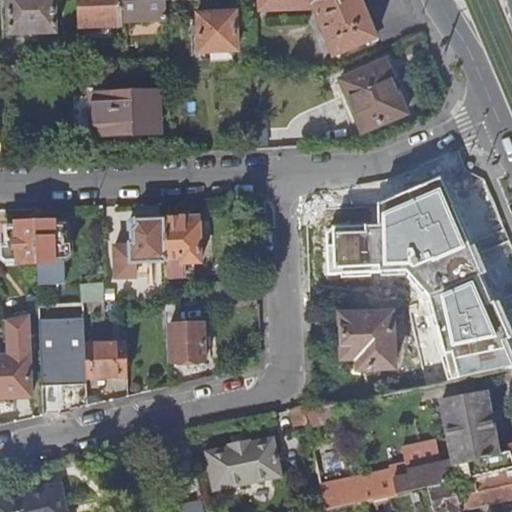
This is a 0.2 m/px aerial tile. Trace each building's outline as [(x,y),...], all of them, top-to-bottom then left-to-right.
[(8,0),(10,34),(57,32),(55,0),(8,0)] [(123,25),(123,21),(122,0),(77,0),(79,27),(123,25)] [(167,19),(166,0),(122,0),(123,21),(167,19)] [(260,0),(261,12),(315,9),(336,55),(377,38),(361,0),(260,0)] [(200,14),(201,61),(222,60),(222,51),(238,51),(237,14),(200,14)] [(386,60),(341,79),(364,132),(408,113),(386,60)] [(157,92),(94,95),(96,133),(159,131),(157,92)] [(511,366),(511,340),(440,178),(379,204),(377,226),(332,231),(332,243),(325,243),(327,275),(405,274),(427,298),(447,383),(511,366)] [(164,220),(165,259),(181,259),(181,253),(201,253),(200,223),(184,224),(183,219),(164,220)] [(165,262),(165,259),(164,220),(132,221),(129,224),(130,231),(133,231),(133,242),(130,246),(116,247),(117,278),(136,277),(135,263),(165,262)] [(36,224),(38,264),(57,263),(57,260),(70,259),(73,256),(72,245),(67,245),(67,223),(36,224)] [(20,265),(38,264),(36,224),(8,225),(8,248),(2,248),(3,259),(7,262),(20,262),(20,265)] [(85,303),(107,302),(106,284),(83,285),(84,303),(85,303)] [(87,378),(129,376),(126,302),(107,302),(85,303),(87,378)] [(394,313),(342,315),(344,358),(358,358),(359,368),(372,368),(372,369),(395,368),(394,313)] [(29,315),(9,319),(10,355),(0,355),(0,397),(33,396),(29,315)] [(204,326),(172,327),(173,364),(205,362),(204,326)] [(88,383),(46,384),(47,403),(68,402),(67,386),(73,386),(74,395),(89,394),(88,383)] [(412,492),(429,489),(500,473),(497,456),(499,456),(485,394),(442,403),(455,462),(443,465),(411,472),(396,475),(400,495),(412,492)] [(292,429),(311,425),(309,412),(307,412),(306,407),(288,411),(292,429)] [(309,412),(311,425),(334,420),(331,407),(315,411),(309,412)] [(210,454),(217,493),(285,478),(277,440),(254,445),(253,442),(231,447),(232,449),(210,454)] [(411,472),(443,465),(441,453),(408,460),(411,472)] [(511,470),(500,473),(429,489),(434,511),(461,511),(461,510),(511,499),(511,470)] [(69,511),(63,485),(0,500),(0,511),(69,511)] [(361,486),(325,493),(329,510),(365,503),(361,486)] [(315,511),(321,511),(329,510),(325,493),(325,491),(311,494),(315,511)] [(375,501),(379,511),(388,511),(415,505),(412,492),(400,495),(375,501)] [(175,511),(206,511),(205,499),(175,502),(175,511)]
